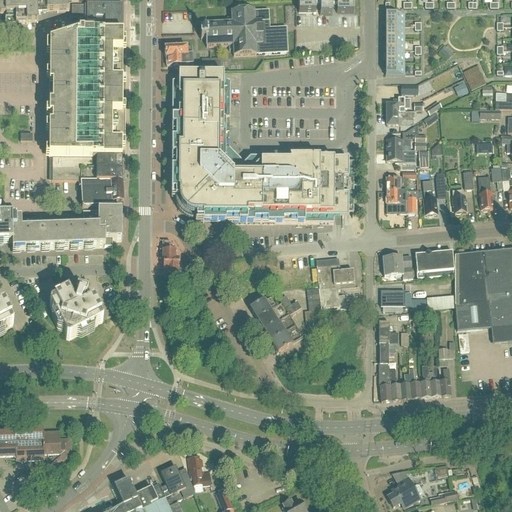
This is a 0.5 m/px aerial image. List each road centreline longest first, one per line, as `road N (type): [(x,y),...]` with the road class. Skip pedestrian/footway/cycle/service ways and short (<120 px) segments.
road 1 (residential): [(369,0),(371,245)]
road 2 (residential): [(361,403),(281,399),(201,265)]
road 3 (unclassified): [(144,225),(146,0)]
road 4 (secondary): [(163,426),(299,452),(349,452)]
road 5 (secondary): [(347,429),(272,424),(171,386)]
road 6 (residential): [(201,265),(371,245)]
road 7 (residential): [(371,245),(369,384),(361,403)]
road 8 (residential): [(511,400),(375,413),(361,403)]
road 9 (secondary): [(511,414),(362,428)]
road 10 (secondary): [(363,452),(511,438)]
road 11 (unclassified): [(144,270),(0,274)]
road 12 (residential): [(371,245),(511,232)]
